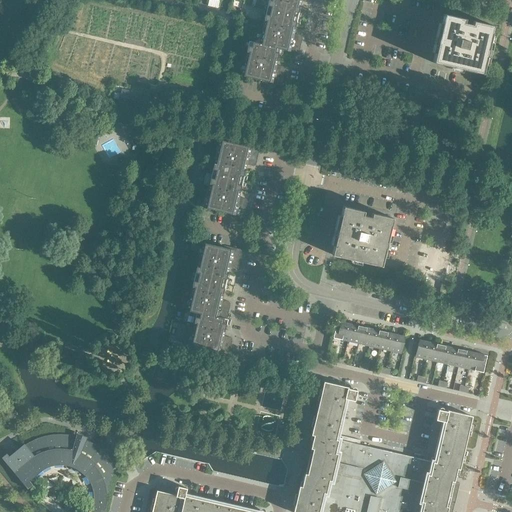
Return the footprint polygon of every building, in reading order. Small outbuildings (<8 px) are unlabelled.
[(308,3),(310,1),(310,0),(268,0),(268,5),(267,5),(266,10),(298,17),(299,12),(298,12),(300,5),(299,5),(300,1),(308,3)] [(297,23),(298,17),(266,10),(265,15),(264,23),(259,43),(259,44),(280,49),(298,53),(302,38),(301,35),(293,33),(294,30),(296,23),(297,23)] [(444,14),(438,37),(438,38),(441,39),(440,45),(437,45),(433,63),(482,74),(493,26),(472,21),(471,25),(464,23),(465,19),(444,14)] [(279,54),(280,49),(259,44),(259,43),(249,41),(247,47),(248,47),(246,54),(247,54),(242,76),(262,81),(262,82),(262,83),(262,81),(274,83),(274,85),(278,86),(281,85),(285,69),(283,67),(275,65),(276,61),(277,61),(278,54),(279,54)] [(119,105),(146,111),(150,96),(122,90),(119,105)] [(253,166),(256,165),(259,149),(258,147),(253,146),(252,147),(241,145),(241,143),(241,145),(220,140),(215,162),(214,161),(213,169),(212,168),(211,174),(243,181),(244,176),(243,176),(245,169),(244,168),(245,165),(253,166)] [(241,186),(243,181),(211,174),(210,179),(209,186),(204,208),(225,213),(224,215),(225,215),(225,213),(237,215),(236,217),(241,218),(244,217),(247,201),(246,199),(238,197),(239,193),(241,186)] [(381,266),(392,218),(371,213),(370,217),(363,215),(364,211),(343,206),(337,230),(340,231),(339,237),(336,236),(331,254),(381,266)] [(236,269),(238,268),(242,252),(241,249),(236,248),(235,250),(224,248),(224,246),(224,245),(223,247),(203,243),(198,264),(197,264),(196,271),(195,271),(193,278),(225,286),(227,279),(226,278),(228,271),(227,271),(228,267),(236,269)] [(223,293),(225,286),(193,278),(193,282),(191,289),(192,289),(187,311),(196,313),(196,312),(226,319),(227,319),(230,304),(229,302),(221,300),(222,296),(223,293)] [(442,282),(439,292),(446,294),(448,284),(442,282)] [(226,324),(227,319),(226,319),(196,312),(196,313),(195,318),(193,325),(194,325),(189,347),(210,351),(209,353),(210,351),(221,354),(221,356),(226,357),(228,356),(232,340),(230,337),(223,336),(224,332),(226,325),(226,324)] [(348,341),(352,324),(337,321),(333,338),(348,341)] [(358,344),(362,327),(352,324),(348,341),(358,344)] [(369,346),(373,329),(362,327),(358,344),(369,346)] [(379,348),(383,332),(373,329),(369,346),(379,348)] [(390,351),(394,334),(383,332),(379,348),(390,351)] [(405,336),(394,334),(390,351),(401,353),(405,336)] [(426,359),(430,342),(419,340),(415,357),(426,359)] [(437,362),(441,345),(430,342),(426,359),(437,362)] [(447,364),(451,347),(441,345),(437,362),(447,364)] [(458,367),(462,350),(451,347),(447,364),(458,367)] [(468,369),(472,352),(462,350),(458,367),(468,369)] [(487,356),(472,352),(468,369),(483,372),(487,356)] [(400,511),(400,510),(406,511),(452,511),(454,503),(441,500),(441,501),(440,501),(427,499),(428,498),(427,498),(429,490),(430,489),(429,488),(431,480),(432,480),(444,483),(445,483),(445,484),(458,487),(462,470),(459,469),(471,416),(470,416),(470,415),(447,410),(447,411),(444,409),(443,408),(442,407),(441,407),(440,407),(438,409),(436,420),(442,421),(432,462),(359,445),(360,440),(343,436),(342,440),(339,440),(348,399),(354,401),(357,390),(356,389),(356,388),(355,387),(354,387),(353,387),(352,388),(348,388),(348,387),(324,381),(311,433),(309,433),(305,452),(304,454),(301,468),(297,485),(299,486),(293,511),(400,511)] [(111,474),(114,472),(112,469),(116,467),(111,459),(105,453),(99,448),(92,443),(85,439),(77,436),(69,435),(61,434),(52,434),(44,436),(36,439),(29,442),(24,445),(24,444),(9,457),(7,453),(2,457),(27,489),(32,485),(29,480),(27,478),(31,474),(33,477),(42,470),(42,469),(44,468),(45,467),(47,467),(49,466),(50,465),(52,465),(54,464),(56,464),(59,464),(62,464),(63,464),(65,464),(68,465),(69,466),(71,466),(74,467),(76,468),(77,469),(79,471),(81,472),(83,474),(85,476),(87,477),(88,480),(89,482),(90,483),(91,484),(91,486),(92,487),(92,488),(92,490),(93,492),(93,494),(93,495),(93,497),(93,498),(93,500),(93,501),(93,503),(91,511),(96,511),(98,509),(105,511),(106,504),(107,498),(107,493),(109,492),(108,486),(111,485),(110,482),(112,481),(111,478),(112,477),(111,474)] [(157,490),(157,491),(156,493),(155,499),(157,499),(156,504),(154,504),(153,505),(155,505),(154,510),(152,510),(151,511),(177,511),(181,497),(184,498),(180,511),(256,511),(185,496),(187,488),(178,486),(176,495),(157,490)]
